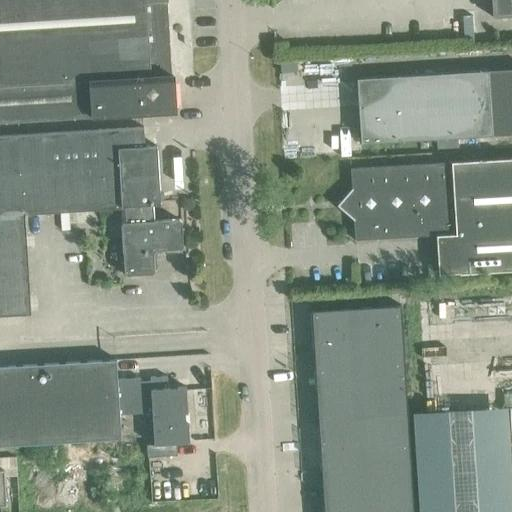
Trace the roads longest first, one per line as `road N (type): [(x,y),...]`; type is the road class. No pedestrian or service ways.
road 1 (unclassified): [(265,511),(233,0)]
road 2 (unknown): [(253,325),(0,331)]
